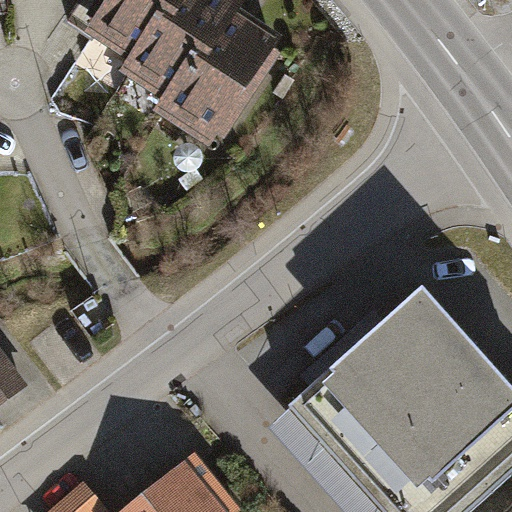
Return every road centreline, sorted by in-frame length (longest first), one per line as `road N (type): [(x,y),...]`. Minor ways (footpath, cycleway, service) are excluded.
road 1 (residential): [(494,123),(177,362)]
road 2 (unclassified): [(0,102),(18,102),(92,248),(177,362)]
road 3 (residential): [(177,362),(0,491)]
road 4 (primary): [(494,123),(405,0)]
